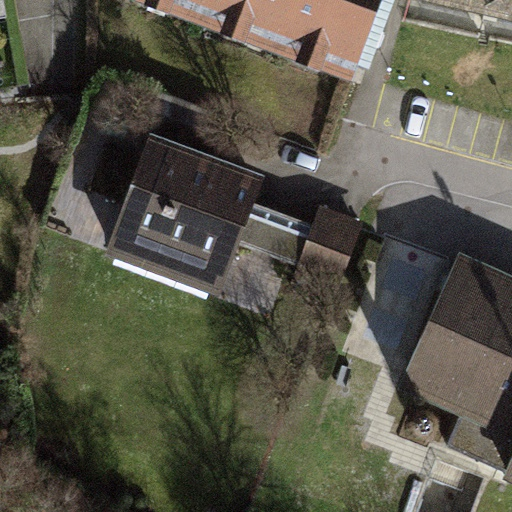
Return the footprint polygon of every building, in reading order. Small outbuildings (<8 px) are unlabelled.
[(0,0),(0,90),(28,86),(14,0),(0,0)] [(388,0),(120,0),(356,90),(388,0)] [(511,0),(428,0),(426,8),(511,29),(511,0)] [(109,75),(62,179),(124,203),(106,251),(219,296),(240,247),(300,269),(295,287),(330,299),(362,222),(320,205),(312,225),(252,203),(261,178),(199,154),(216,118),(109,75)] [(511,279),(459,257),(401,392),(511,439),(511,279)]
